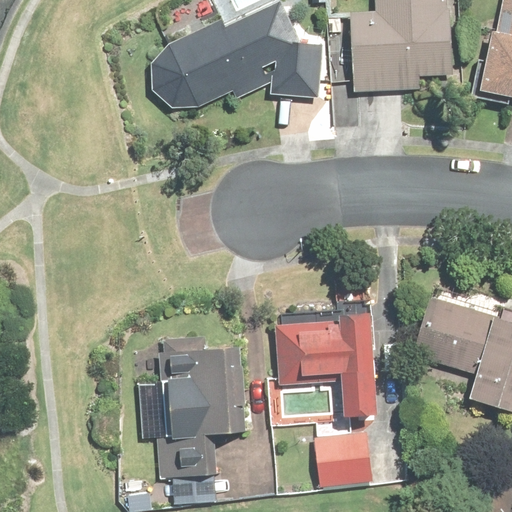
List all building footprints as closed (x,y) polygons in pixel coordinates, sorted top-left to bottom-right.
[(277,78),(276,93),(327,95),(328,37),(302,36),(285,0),(277,0),(224,24),(221,17),(169,41),(151,59),(153,86),(173,104),(203,102),(235,88),(238,95),(277,78)] [(354,9),(355,91),(459,90),(457,0),(377,0),(377,9),(354,9)] [(511,0),(501,0),(485,84),(511,89),(511,0)] [(511,312),(433,291),(415,356),(481,374),(475,396),(511,406),(511,312)] [(373,309),(280,313),(283,376),(351,372),(353,414),(378,412),(373,309)] [(210,330),(158,333),(165,477),(217,474),(215,429),(250,428),(246,340),(210,342),(210,330)] [(368,425),(317,431),(322,485),(374,479),(368,425)] [(130,492),(129,511),(154,511),(155,493),(130,492)]
